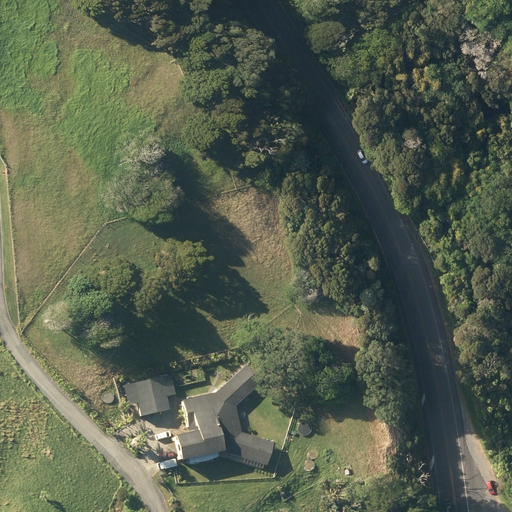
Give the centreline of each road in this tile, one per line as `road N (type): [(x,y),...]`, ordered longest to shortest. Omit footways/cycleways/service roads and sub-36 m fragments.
road 1 (primary): [(457,511),(423,324),(390,225),(255,0)]
road 2 (track): [(158,511),(121,452),(22,358),(0,311)]
